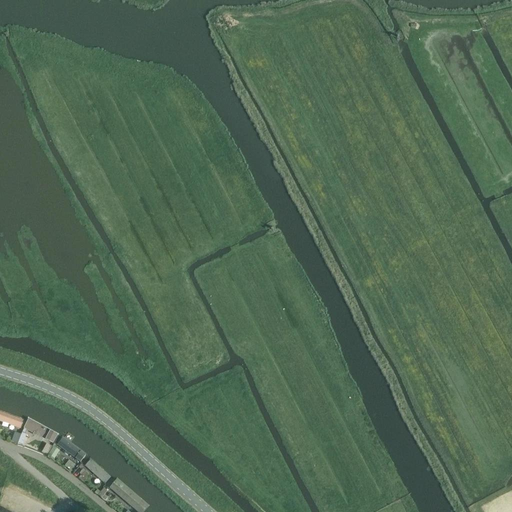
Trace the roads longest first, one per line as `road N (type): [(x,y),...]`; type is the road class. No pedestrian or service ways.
road 1 (tertiary): [(0,372),(100,417),(206,511)]
road 2 (residential): [(112,511),(52,464),(2,444)]
